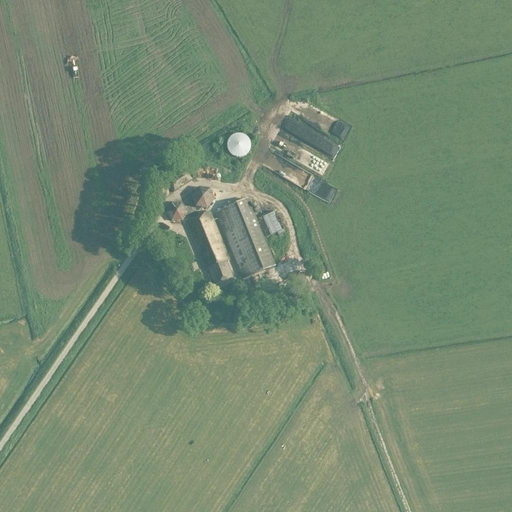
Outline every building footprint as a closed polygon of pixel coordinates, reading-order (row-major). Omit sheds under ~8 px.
[(394,88),(393,79),(366,82),(367,90),(394,88)] [(243,131),(224,135),(227,151),(247,147),(243,131)] [(324,141),(321,150),(331,153),(334,144),(324,141)] [(314,157),(306,152),(301,161),(319,172),(327,158),(316,152),(314,157)] [(183,165),(164,178),(171,189),(190,176),(183,165)] [(213,200),(208,178),(196,181),(197,187),(189,189),(193,204),(213,200)] [(215,211),(243,278),(273,265),(246,198),(215,211)] [(256,217),(264,235),(283,227),(275,209),(256,217)] [(231,275),(224,259),(228,257),(208,210),(184,220),(204,268),(207,266),(214,282),(231,275)]
